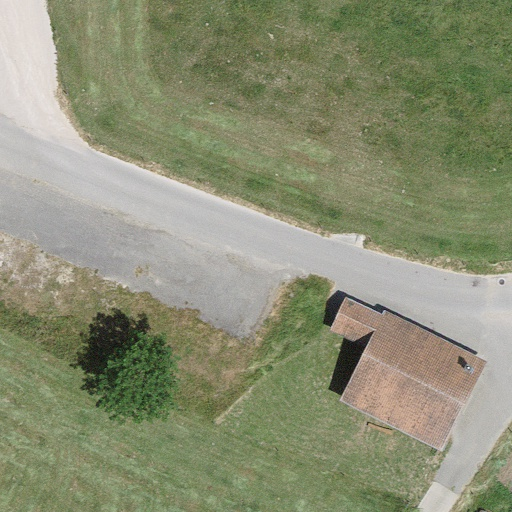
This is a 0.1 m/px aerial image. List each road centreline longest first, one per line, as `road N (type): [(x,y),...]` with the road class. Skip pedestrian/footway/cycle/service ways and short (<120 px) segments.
road 1 (track): [(511,320),(0,131)]
road 2 (track): [(511,378),(428,511)]
